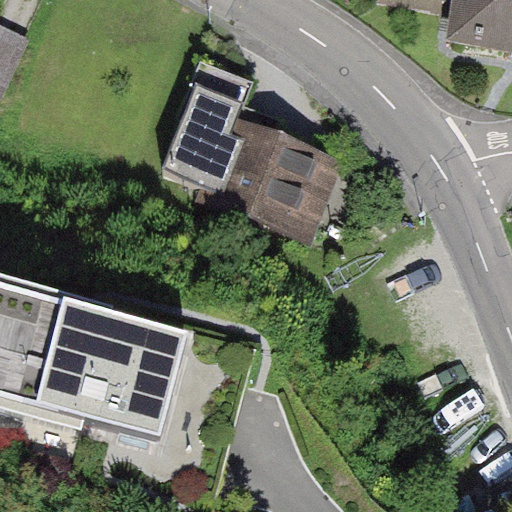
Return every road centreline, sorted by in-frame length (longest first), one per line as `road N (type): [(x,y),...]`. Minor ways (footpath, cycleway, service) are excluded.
road 1 (tertiary): [(445,174),(352,63),(250,0)]
road 2 (tertiary): [(511,334),(445,174)]
